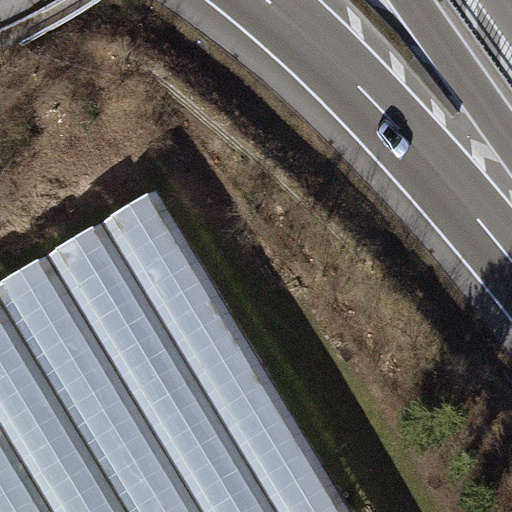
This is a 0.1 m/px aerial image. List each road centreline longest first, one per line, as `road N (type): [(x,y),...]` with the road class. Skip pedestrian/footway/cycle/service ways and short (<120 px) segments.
road 1 (motorway): [(266,0),(379,107),(511,260)]
road 2 (motorway): [(412,0),(511,141)]
